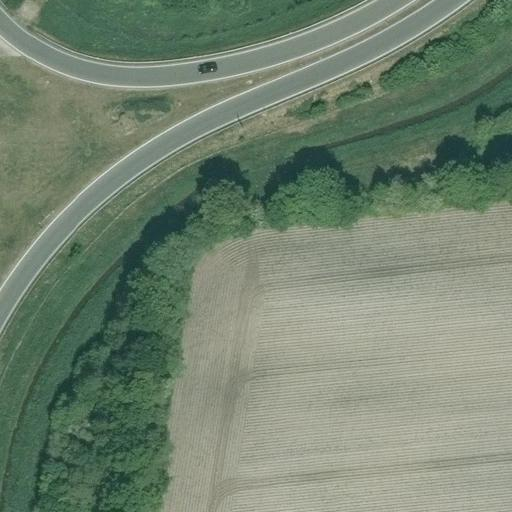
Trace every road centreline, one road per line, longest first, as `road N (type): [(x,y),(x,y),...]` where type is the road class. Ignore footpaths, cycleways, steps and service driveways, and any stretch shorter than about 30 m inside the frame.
road 1 (motorway): [(0,307),(98,189),(144,158),(361,57),(459,0)]
road 2 (motorway): [(409,0),(256,65),(179,77),(114,78),(59,64),(0,21)]
